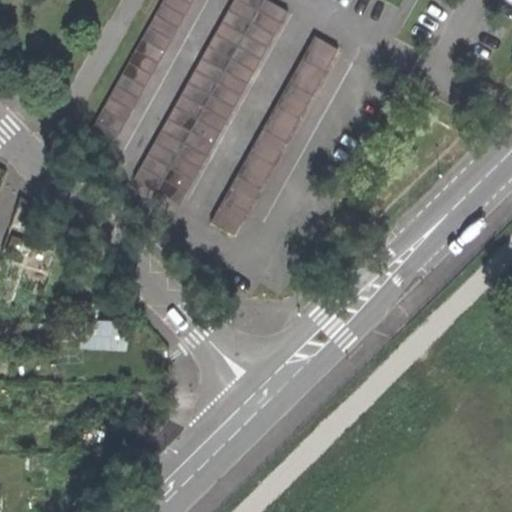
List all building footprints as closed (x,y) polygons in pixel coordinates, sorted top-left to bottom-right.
[(112,148),(192,0),(162,0),(89,135),(112,148)] [(180,207),(286,12),(263,0),(233,0),(134,181),(180,207)] [(339,53),(314,39),(212,225),(236,239),(339,53)] [(109,346),(123,346),(123,331),(110,331),(109,346)] [(30,511),(53,511),(53,490),(30,490),(30,511)]
